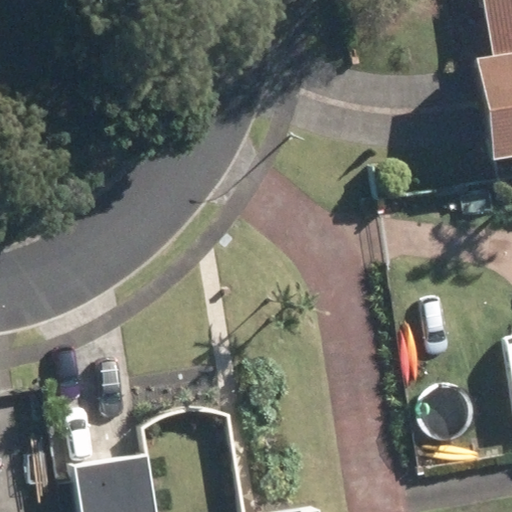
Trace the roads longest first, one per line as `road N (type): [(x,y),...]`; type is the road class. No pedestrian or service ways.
road 1 (residential): [(234,0),(218,94),(170,184),(137,221),(90,254),(41,283),(0,290)]
road 2 (unknown): [(254,178),(317,244),(341,291),(375,511)]
